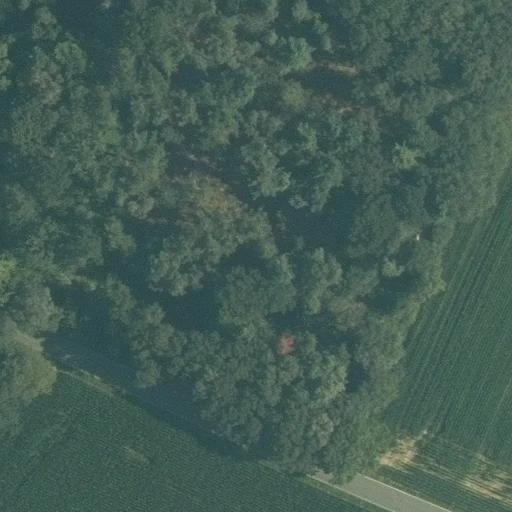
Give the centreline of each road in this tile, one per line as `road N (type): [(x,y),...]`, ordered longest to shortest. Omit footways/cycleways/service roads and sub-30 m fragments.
road 1 (residential): [(0,320),(436,511)]
road 2 (track): [(166,0),(0,181)]
